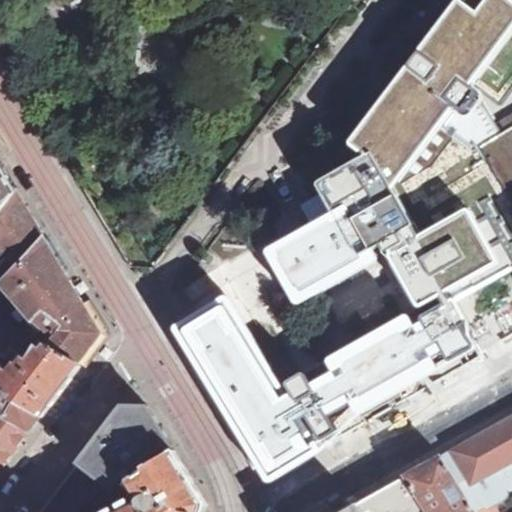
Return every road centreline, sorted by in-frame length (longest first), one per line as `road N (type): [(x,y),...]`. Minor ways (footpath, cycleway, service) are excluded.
road 1 (residential): [(0,98),(149,343)]
road 2 (residential): [(285,511),(511,381)]
road 3 (residential): [(9,511),(149,343)]
road 4 (residential): [(149,343),(219,459),(239,511)]
